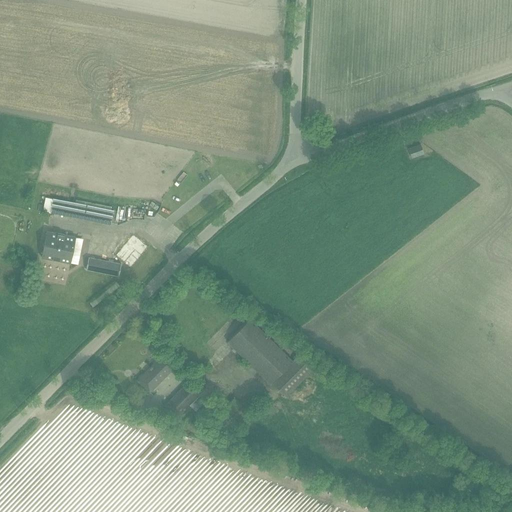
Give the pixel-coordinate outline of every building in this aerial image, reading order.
[(320,130),(320,126),(318,124),(313,126),(311,129),(319,133),(320,130)] [(408,149),(412,158),(424,154),(421,144),(408,149)] [(53,200),(51,213),(111,225),(114,212),(53,200)] [(76,237),(48,231),(42,258),(70,264),(76,237)] [(138,233),(120,255),(135,268),(153,246),(138,233)] [(91,257),(89,269),(122,273),(124,262),(91,257)] [(252,319),(229,342),(271,385),(272,383),(287,397),(314,370),(299,356),(294,361),(252,319)] [(164,354),(138,381),(150,393),(176,366),(164,354)] [(190,379),(166,404),(164,406),(177,419),(190,406),(197,413),(210,399),(190,379)] [(249,413),(240,404),(234,398),(229,402),(220,394),(216,399),(225,407),(207,425),(223,440),(249,413)]
